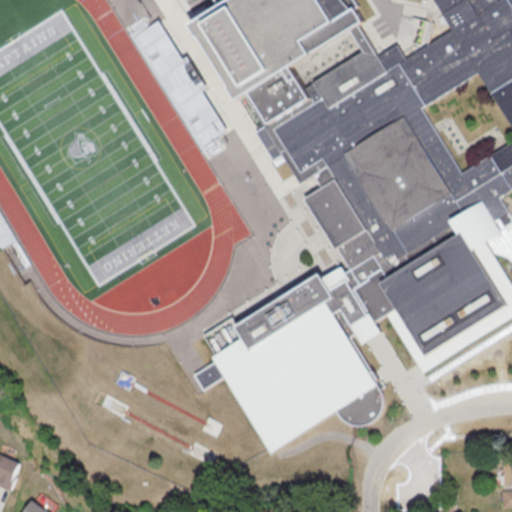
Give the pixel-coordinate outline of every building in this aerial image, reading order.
[(379,57),(395,49),(406,61),(451,33),(430,0),(495,0),(498,4),(504,0),(511,0),(511,189),(497,198),(511,224),(496,234),(482,241),(511,289),(511,318),(420,375),(387,320),(367,332),(356,339),(383,383),(380,385),(387,404),(382,419),(368,427),(351,426),(338,413),(273,456),(228,382),(204,395),(195,379),(217,365),(214,358),(247,338),(240,325),(325,273),(328,278),(335,274),(345,268),(350,275),(354,272),(306,201),(323,190),(319,185),(316,181),(302,188),(286,158),(275,165),(257,135),(266,131),(248,101),(299,70),(310,89),(366,54),(355,36),(363,31),(379,57)] [(195,31),(241,106),(248,101),(299,70),(355,36),(363,31),(367,29),(348,0),(216,0),(220,5),(225,13),(195,31)] [(132,44),(160,24),(186,64),(192,59),(211,89),(205,93),(230,134),(200,154),(132,44)] [(0,221),(16,248),(2,256),(0,257),(0,221)] [(0,488),(4,490),(16,462),(0,455),(0,488)] [(503,507),(511,506),(511,489),(502,489),(503,507)] [(47,511),(27,498),(17,511),(47,511)]
